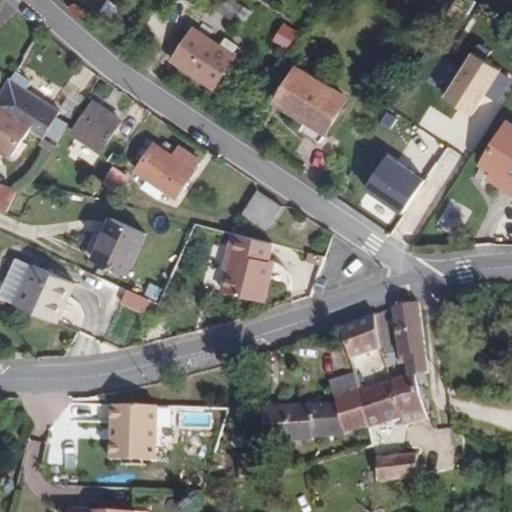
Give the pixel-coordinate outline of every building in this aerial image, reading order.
[(223,0),(243,12),(249,0),(223,0)] [(226,79),(245,47),(203,21),(184,53),(226,79)] [(502,72),(473,54),(446,99),(475,117),(502,72)] [(327,134),(352,95),(304,64),(285,94),(314,112),(308,121),(327,134)] [(59,115),(63,110),(13,78),(10,83),(0,98),(0,146),(14,156),(33,128),(46,136),(59,115)] [(103,152),(123,121),(95,103),(75,133),(103,152)] [(56,143),(69,122),(63,117),(59,115),(46,136),(56,143)] [(511,208),(511,135),(504,131),(472,184),(511,208)] [(426,175),(384,147),(359,184),(400,212),(426,175)] [(178,200),(194,173),(192,172),(199,160),(181,149),(173,161),(152,148),(137,175),(178,200)] [(0,208),(9,213),(18,192),(0,183),(0,208)] [(268,228),(283,206),(260,190),(245,211),(268,228)] [(129,274),(148,231),(114,216),(96,258),(129,274)] [(266,298),(276,260),(271,259),(277,241),(236,231),(230,249),(235,251),(226,289),(266,298)] [(20,304),(36,266),(22,259),(5,297),(20,304)] [(62,323),(80,280),(37,263),(36,266),(20,304),(62,323)] [(148,308),(153,297),(131,287),(126,299),(148,308)] [(433,372),(423,300),(409,303),(396,307),(404,356),(409,356),(412,374),(430,372),(433,372)] [(364,355),(383,348),(378,313),(354,323),(344,326),(358,371),(364,369),(363,366),(367,365),(364,355)] [(35,361),(35,349),(0,344),(0,355),(33,361),(35,361)] [(435,413),(429,392),(424,392),(423,386),(432,385),(430,372),(412,374),(396,380),(386,383),(372,387),(370,388),(364,369),(358,371),(376,426),(403,416),(406,422),(435,413)] [(376,426),(358,371),(333,380),(341,403),(348,429),(349,433),(373,426),(376,426)] [(386,383),(384,378),(371,382),(372,387),(386,383)] [(332,430),(331,403),(268,406),(270,441),(320,439),(319,430),(332,430)] [(348,429),(341,403),(331,403),(332,430),(348,429)] [(160,461),(161,405),(116,404),(115,460),(160,461)] [(421,477),(421,455),(382,460),(383,483),(421,477)]
